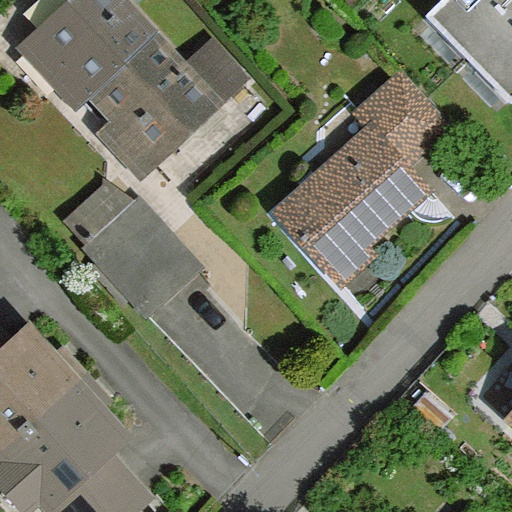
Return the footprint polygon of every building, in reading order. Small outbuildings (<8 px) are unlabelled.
[(154,36),(120,0),(78,0),(37,39),(90,94),(102,83),(154,36)] [(511,0),(435,0),(427,8),(511,97),(511,0)] [(186,71),(154,36),(102,83),(129,113),(117,123),(154,164),(217,105),(186,71)] [(216,44),(186,71),(217,105),(248,78),(216,44)] [(361,113),(375,128),(409,165),(451,126),(403,75),(361,113)] [(375,128),(279,215),(341,284),(376,254),(368,243),(429,188),(409,165),(375,128)] [(149,315),(202,267),(143,199),(89,248),(149,315)] [(31,331),(12,348),(0,358),(0,445),(4,450),(78,384),(31,331)] [(0,358),(12,348),(0,335),(0,358)] [(125,436),(78,384),(4,450),(49,502),(58,494),(107,452),(125,436)] [(130,511),(147,497),(107,452),(58,494),(75,511),(130,511)]
